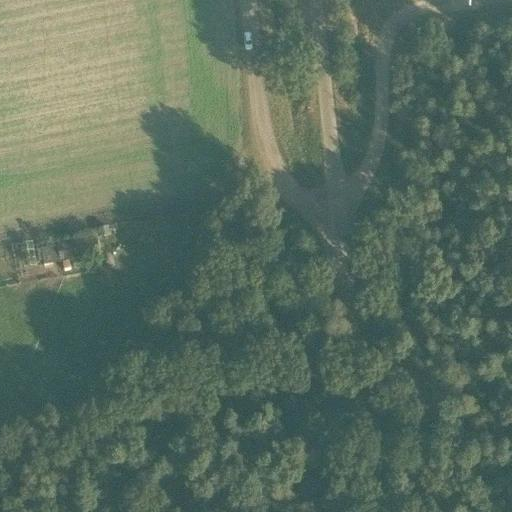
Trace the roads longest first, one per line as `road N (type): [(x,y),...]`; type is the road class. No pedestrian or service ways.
road 1 (track): [(336,216),(388,511)]
road 2 (track): [(245,0),(259,157),(307,209),(336,216)]
road 3 (unclassified): [(314,0),(336,216)]
